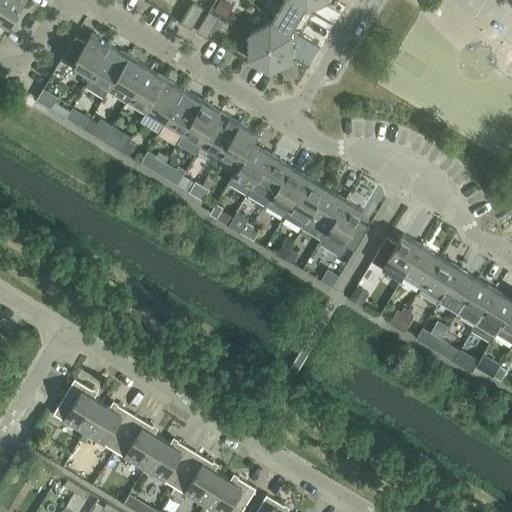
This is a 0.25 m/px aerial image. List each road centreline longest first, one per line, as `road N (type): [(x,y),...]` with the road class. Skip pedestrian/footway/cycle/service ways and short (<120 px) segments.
road 1 (residential): [(357,511),(65,328)]
road 2 (residential): [(509,255),(473,236),(413,169),(336,151),(288,126)]
road 3 (residential): [(288,126),(80,0)]
road 4 (residential): [(288,126),(365,0)]
road 5 (residential): [(0,440),(65,328)]
